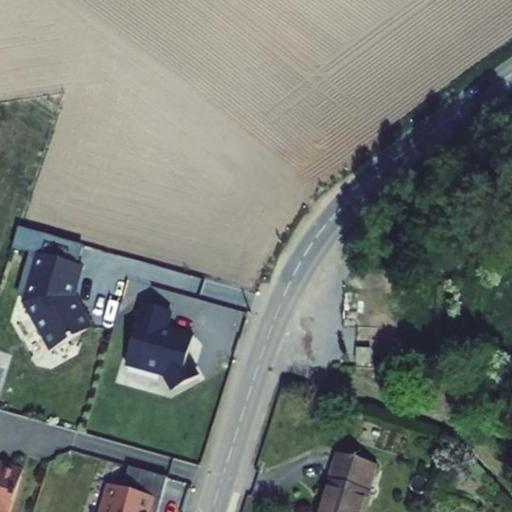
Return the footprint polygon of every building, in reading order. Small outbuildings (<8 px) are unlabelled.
[(81,238),(16,220),(9,240),(35,247),(21,296),(49,344),(89,321),(72,289),(80,260),(75,258),(81,238)] [(168,306),(141,298),(124,358),(162,369),(171,384),(196,370),(185,352),(191,330),(164,323),(168,306)] [(371,351),(357,350),(356,365),(370,365),(371,351)] [(345,511),(363,457),(325,445),(303,511),(345,511)] [(0,511),(5,511),(21,463),(0,456),(0,511)] [(158,511),(170,472),(130,461),(124,482),(113,479),(103,511),(149,511),(150,510),(158,511)]
